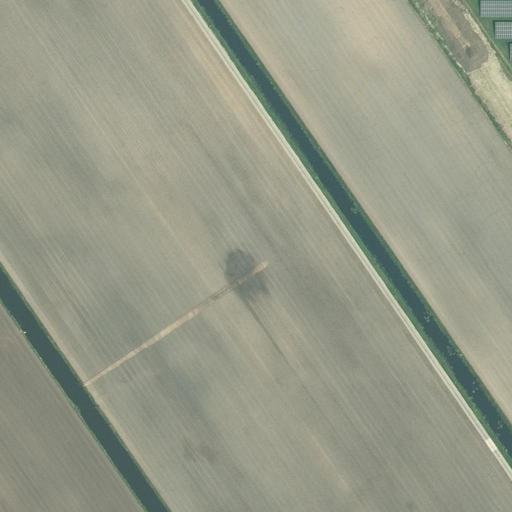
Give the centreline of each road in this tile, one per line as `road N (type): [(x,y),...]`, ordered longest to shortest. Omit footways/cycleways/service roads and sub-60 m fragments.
road 1 (track): [(183,0),(511,478)]
road 2 (track): [(433,0),(511,113)]
